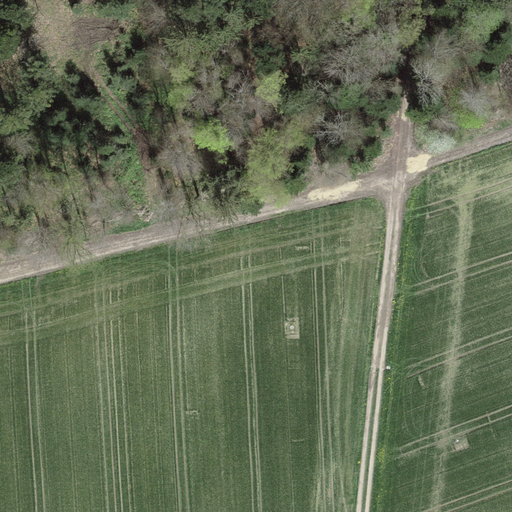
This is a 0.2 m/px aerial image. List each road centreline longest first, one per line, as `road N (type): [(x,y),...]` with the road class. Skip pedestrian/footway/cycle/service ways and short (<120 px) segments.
road 1 (track): [(362,511),(415,0)]
road 2 (track): [(395,179),(0,272)]
road 3 (track): [(395,179),(511,136)]
